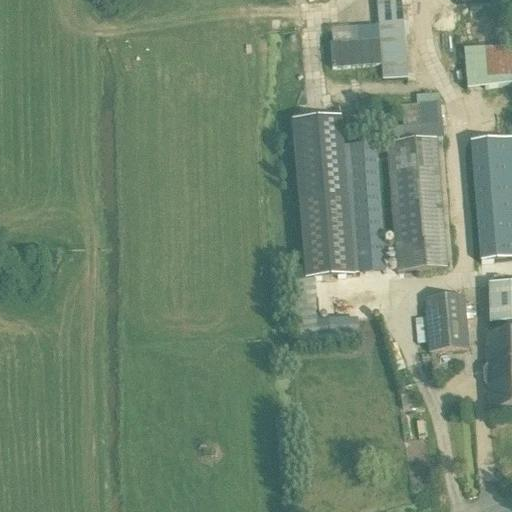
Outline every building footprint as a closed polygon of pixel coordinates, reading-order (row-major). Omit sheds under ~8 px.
[(364,54),(356,55),(359,76),(365,75),(365,76),(381,75),(378,31),(362,33),(364,54)] [(387,147),(397,275),(446,271),(436,143),(442,142),(439,106),(409,108),(402,109),(403,128),(392,129),(394,146),(387,147)] [(341,118),(293,122),(306,282),(354,278),(341,118)] [(511,198),(508,145),(471,148),(481,266),(511,263),(511,198)] [(489,329),(511,328),(511,287),(488,288),(489,329)] [(430,356),(469,352),(464,299),(425,302),(430,356)] [(489,414),(511,413),(511,338),(486,339),(487,369),(484,374),(484,386),(488,390),(489,414)]
